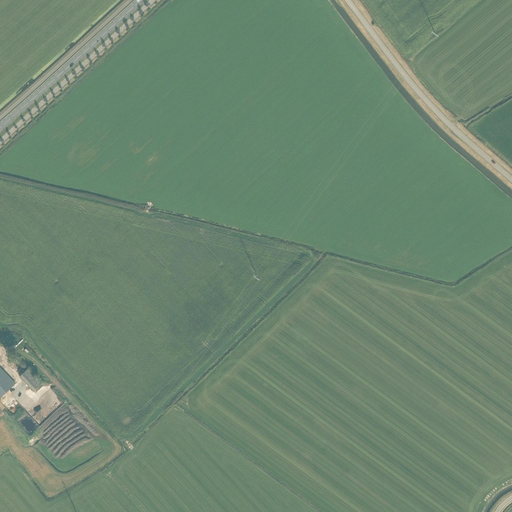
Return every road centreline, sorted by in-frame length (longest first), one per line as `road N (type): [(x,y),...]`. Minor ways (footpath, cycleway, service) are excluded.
road 1 (secondary): [(511,180),(422,100),(347,0)]
road 2 (unclassified): [(0,141),(153,0)]
road 3 (primary): [(0,127),(140,0)]
road 4 (unclassified): [(130,0),(0,117)]
